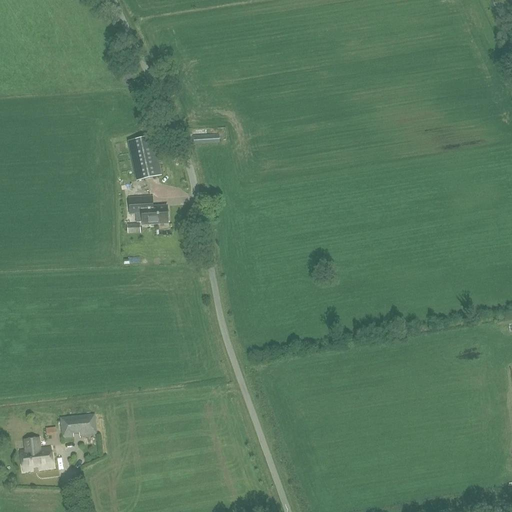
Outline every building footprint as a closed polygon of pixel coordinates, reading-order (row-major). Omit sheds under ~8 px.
[(194,146),(219,144),(219,135),(193,137),(194,146)] [(137,183),(162,177),(153,138),(129,143),(137,183)] [(152,207),(152,197),(129,198),(130,215),(142,214),(143,226),(168,224),(167,206),(152,207)] [(128,235),(141,234),(140,224),(127,225),(128,235)] [(97,435),(95,415),(60,418),(62,439),(74,437),(73,435),(79,434),(79,437),(97,435)] [(42,449),(40,439),(23,441),(24,451),(20,452),(22,471),(53,468),(51,448),(42,449)]
